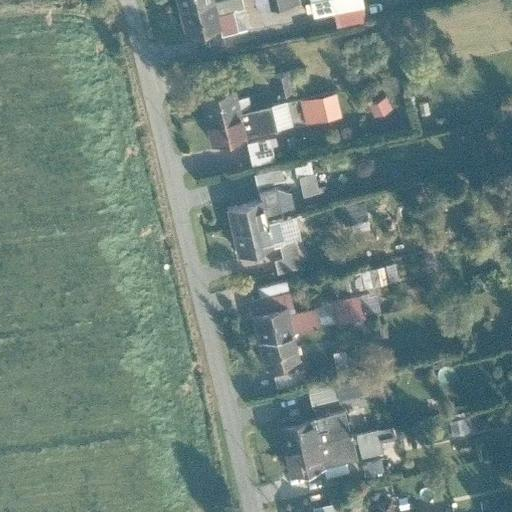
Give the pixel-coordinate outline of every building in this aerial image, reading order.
[(213,0),(176,0),(178,9),(214,1),(213,0)] [(370,14),(366,0),(313,0),(316,13),(335,9),(338,22),(370,14)] [(214,1),(178,9),(184,35),(220,26),(222,34),(243,29),(238,9),(217,14),(214,1)] [(235,87),(199,95),(204,120),(240,112),(235,87)] [(306,121),(343,116),(340,90),(302,95),(306,121)] [(391,93),(373,97),(376,112),(394,108),(391,93)] [(271,105),(240,112),(204,120),(209,144),(276,128),(271,105)] [(271,137),(247,143),(253,165),(276,159),(271,137)] [(277,169),(263,170),(264,182),(278,181),(277,169)] [(261,198),(227,207),(232,231),(267,222),(266,216),(294,208),(289,192),(276,187),(259,191),(261,198)] [(267,222),(232,231),(238,255),(272,246),(267,222)] [(348,270),(350,287),(392,281),(390,264),(348,270)] [(340,319),(368,316),(365,292),(337,295),(340,319)] [(262,313),(252,315),(258,341),(292,333),(283,293),(259,298),(262,313)] [(292,333),(258,341),(264,368),(299,359),(292,333)] [(303,370),(274,376),(276,388),(305,382),(303,370)] [(336,387),(309,393),(312,406),(339,400),(336,387)] [(345,411),(278,426),(283,452),(350,436),(345,411)] [(382,427),(360,430),(363,454),(385,451),(382,427)] [(350,436),(283,452),(290,477),(356,460),(350,436)]
